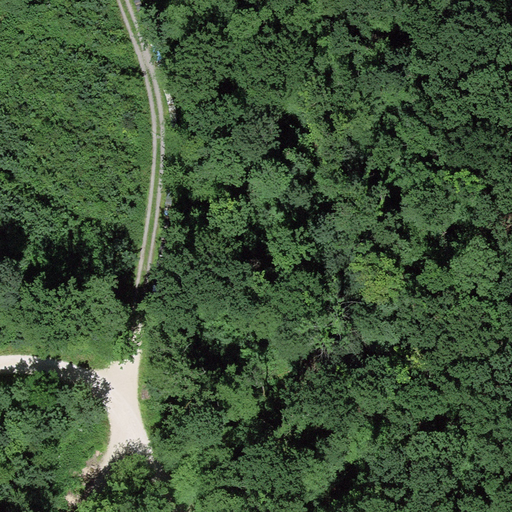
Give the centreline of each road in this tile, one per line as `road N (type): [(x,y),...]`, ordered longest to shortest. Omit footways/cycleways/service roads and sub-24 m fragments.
road 1 (track): [(183,511),(121,399),(155,205),(157,125),(121,0)]
road 2 (track): [(121,399),(81,375),(0,367)]
road 3 (track): [(121,399),(72,511)]
